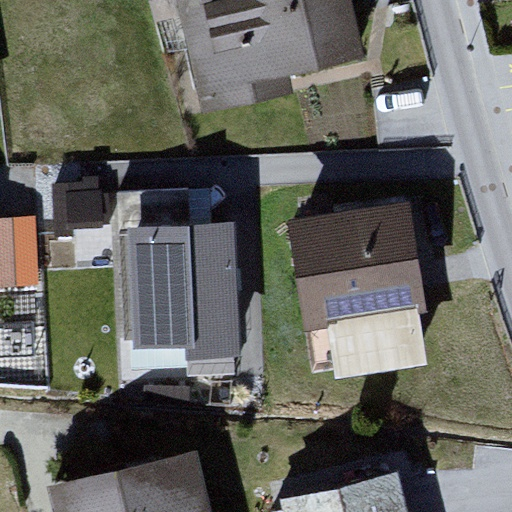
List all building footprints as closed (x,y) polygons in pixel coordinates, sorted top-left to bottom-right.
[(288,82),(368,64),(353,0),(205,0),(179,6),(207,127),(294,107),(288,82)] [(128,186),(130,224),(217,220),(216,182),(128,186)] [(315,349),(440,327),(417,203),(293,225),(315,349)] [(0,206),(0,280),(44,278),(41,204),(0,206)] [(245,362),(237,230),(128,237),(135,349),(184,346),(185,366),(245,362)] [(49,488),(55,511),(212,511),(197,450),(49,488)] [(415,511),(403,472),(270,511),(415,511)]
